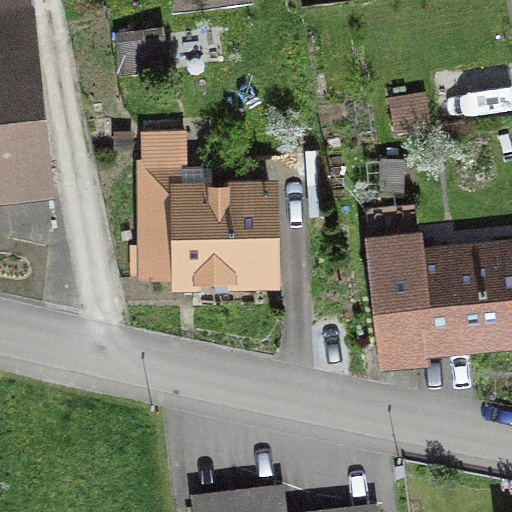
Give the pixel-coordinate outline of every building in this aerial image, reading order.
[(0,0),(0,160),(43,156),(25,0),(0,0)] [(118,75),(161,69),(157,38),(115,44),(118,75)] [(140,278),(268,275),(266,195),(174,196),(174,148),(138,148),(140,278)] [(367,247),(378,348),(511,335),(511,259),(415,268),(413,242),(402,243),(401,235),(376,238),(377,246),(367,247)] [(281,511),(280,494),(188,505),(189,511),(281,511)]
